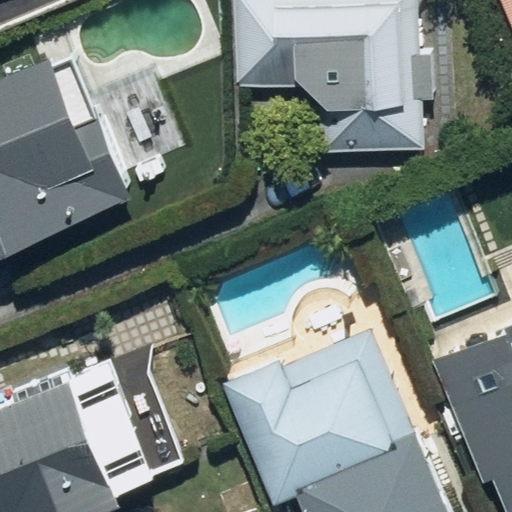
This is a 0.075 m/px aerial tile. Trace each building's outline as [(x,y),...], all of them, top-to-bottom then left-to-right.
[(255,0),(253,71),(328,73),(326,139),(422,142),(427,0),(255,0)] [(74,43),(0,73),(0,247),(135,193),(74,43)] [(458,511),(380,320),(260,368),(227,381),(275,499),(308,486),(317,511),(458,511)] [(489,477),(501,473),(511,502),(511,326),(441,354),(489,477)] [(0,402),(0,511),(82,511),(133,493),(127,477),(173,460),(133,353),(0,402)]
